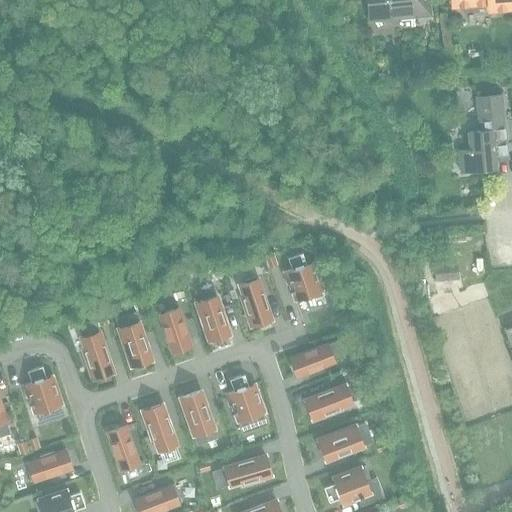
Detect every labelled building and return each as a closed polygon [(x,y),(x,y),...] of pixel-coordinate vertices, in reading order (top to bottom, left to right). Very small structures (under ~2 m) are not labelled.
[(368,0),(370,19),(430,14),(428,0),(368,0)] [(490,9),(511,7),(511,0),(453,0),(454,5),(489,1),(490,9)] [(471,148),(459,149),(461,170),(496,167),(494,142),(506,141),(501,92),(477,94),(480,130),(469,131),(471,148)] [(266,256),(269,266),(277,264),(274,254),(266,256)] [(284,275),(287,285),(289,284),(295,300),(304,296),(306,301),(318,296),(306,267),(301,269),(297,258),(286,261),(291,273),(284,275)] [(434,280),(457,279),(456,261),(433,262),(434,280)] [(271,319),(256,275),(244,279),(245,282),(239,284),(244,296),(240,297),(249,326),(271,319)] [(216,295),(196,301),(209,340),(229,333),(216,295)] [(138,311),(146,309),(143,299),(135,302),(138,311)] [(172,351),(190,345),(177,307),(159,313),(164,327),(162,328),(166,342),(169,341),(172,351)] [(99,324),(107,321),(104,312),(96,315),(99,324)] [(151,358),(138,320),(118,327),(131,365),(151,358)] [(511,350),(511,354),(510,355),(511,360),(511,326),(503,330),(511,350)] [(112,371),(98,328),(86,332),(86,335),(81,337),(85,349),(82,350),(91,379),(112,371)] [(321,368),(320,366),(334,360),(327,343),(290,358),(296,375),(306,371),(307,374),(321,368)] [(62,407),(51,375),(46,377),(42,365),(27,370),(31,382),(24,385),(28,395),(29,394),(31,400),(30,401),(31,405),(33,404),(35,411),(46,408),(48,412),(62,407)] [(358,375),(355,368),(346,371),(349,379),(358,375)] [(234,409),(232,410),(233,413),(235,413),(238,420),(249,416),(250,421),(265,416),(253,384),(248,385),(244,374),(229,379),(233,391),(226,393),(230,404),(232,403),(234,409)] [(339,406),(351,401),(349,396),(352,395),(347,383),(305,399),(313,420),(340,409),(339,406)] [(213,427),(200,389),(180,396),(193,434),(213,427)] [(177,446),(161,403),(140,410),(150,438),(154,437),(158,449),(164,448),(165,450),(177,446)] [(110,441),(108,441),(113,456),(116,455),(120,469),(123,468),(124,470),(136,466),(135,463),(138,462),(124,425),(107,431),(110,441)] [(317,439),(325,459),(362,444),(355,425),(317,439)] [(36,437),(28,440),(32,449),(39,446),(36,437)] [(378,451),(387,447),(384,440),(375,443),(378,451)] [(28,450),(25,441),(17,444),(20,453),(28,450)] [(39,458),(25,463),(30,480),(71,467),(65,449),(54,453),(53,451),(39,455),(39,458)] [(242,481),(243,484),(271,476),(265,454),(221,467),(225,479),(227,479),(229,484),(242,481)] [(198,463),(200,471),(209,468),(207,460),(198,463)] [(359,498),(363,496),(362,495),(370,492),(365,481),(370,479),(365,465),(333,477),(335,483),(323,487),(329,501),(340,497),(343,504),(354,500),(353,498),(359,496),(359,498)] [(134,499),(139,511),(152,511),(159,511),(167,509),(166,506),(181,501),(174,484),(134,499)] [(73,511),(73,510),(84,506),(80,491),(68,495),(66,489),(34,500),(37,511),(73,511)] [(400,508),(409,504),(406,496),(397,500),(400,508)] [(280,511),(275,499),(242,511),(280,511)]
